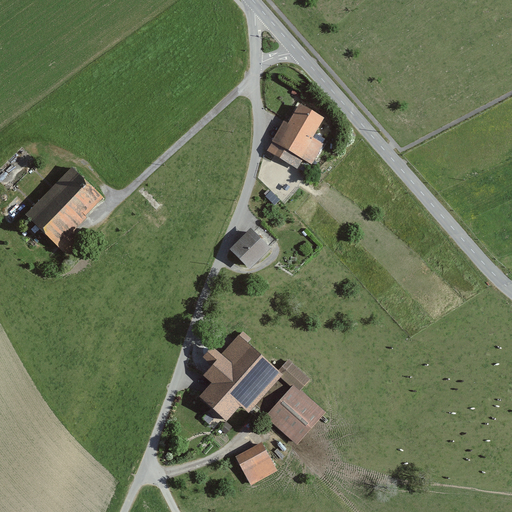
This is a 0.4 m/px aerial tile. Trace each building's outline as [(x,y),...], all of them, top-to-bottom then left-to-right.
[(331,117),(305,102),(275,153),(301,168),(307,158),(316,163),(329,142),(319,136),(331,117)] [(362,133),(356,126),(351,131),(358,137),(362,133)] [(106,201),(77,171),(34,214),(76,255),(87,244),(75,232),(106,201)] [(285,201),(276,192),(271,197),(279,206),(285,201)] [(265,224),(235,254),(252,271),(282,241),(265,224)] [(254,342),(246,335),(242,340),(244,343),(230,358),(219,348),(211,357),(221,366),(213,375),(221,382),(209,395),(237,420),(251,405),(254,408),(281,377),(248,348),(254,342)] [(293,364),(281,377),(295,389),(267,421),(300,449),(328,417),(302,394),(313,382),(293,364)] [(241,431),(233,425),(227,433),(235,439),(241,431)] [(285,467),(269,439),(241,454),(251,472),(256,470),(261,480),(285,467)]
